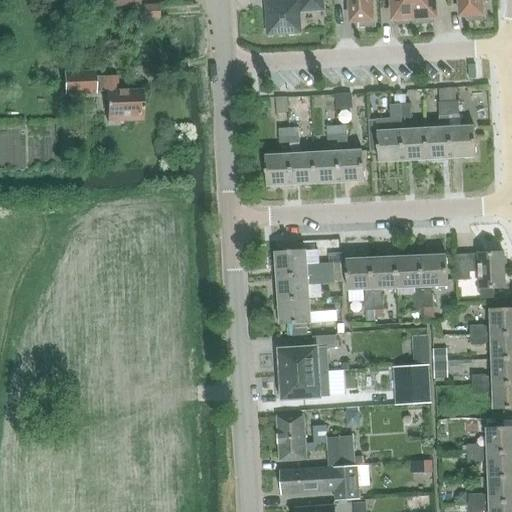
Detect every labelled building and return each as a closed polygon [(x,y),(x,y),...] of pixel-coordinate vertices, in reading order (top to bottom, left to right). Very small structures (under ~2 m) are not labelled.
[(107,0),(108,8),(136,7),(140,6),(139,0),(107,0)] [(300,0),(266,2),(268,36),(302,34),(301,12),(323,11),(322,0),(300,0)] [(350,0),(352,22),(358,22),(359,29),(360,28),(360,27),(374,26),(372,0),(350,0)] [(414,0),(392,0),(394,20),(398,20),(398,25),(415,24),(415,25),(416,25),(414,0)] [(414,0),(416,25),(416,23),(434,23),(433,18),(437,17),(436,0),(414,0)] [(460,0),(461,16),(468,16),(468,22),(470,22),(469,20),(484,20),(483,1),(488,1),(487,0),(460,0)] [(96,72),(65,73),(66,94),(96,93),(96,92),(107,92),(108,122),(144,120),(143,90),(118,91),(118,76),(96,77),(96,72)] [(459,96),(472,96),(472,110),(487,110),(486,74),(458,75),(459,96)] [(338,111),(353,111),(351,81),(336,82),(338,111)] [(440,129),(426,129),(428,160),(452,159),(451,128),(450,116),(449,102),(455,102),(455,89),(439,90),(439,102),(440,129)] [(405,95),(394,96),(394,105),(401,104),(402,119),(412,118),(411,104),(406,104),(405,95)] [(30,111),(8,117),(19,156),(25,154),(29,168),(50,162),(45,143),(61,138),(56,118),(70,114),(66,99),(41,106),(41,103),(29,107),(30,111)] [(455,102),(449,102),(450,116),(459,115),(458,102),(455,102)] [(392,120),(370,120),(371,152),(379,152),(380,162),(404,161),(402,131),(402,119),(401,104),(394,105),(391,105),(392,120)] [(335,126),(326,126),(327,141),(336,140),(335,126)] [(346,126),(335,126),(336,140),(337,140),(338,152),(339,152),(341,182),(365,180),(363,151),(348,152),(346,126)] [(459,128),(451,128),(452,159),(476,157),(475,127),(459,128)] [(298,128),(289,129),(290,144),(299,143),(298,128)] [(279,144),(290,144),(289,129),(278,130),(279,144)] [(404,130),(402,131),(404,161),(428,160),(426,129),(404,130)] [(338,152),(315,154),(316,183),(341,182),(339,152),(338,152)] [(315,154),(290,155),(292,185),(316,183),(315,154)] [(290,155),(266,157),(268,186),(292,185),(290,155)] [(305,250),(275,252),(277,276),(341,272),(340,263),(306,266),(305,250)] [(480,288),(504,287),(503,253),(455,254),(456,280),(470,280),(470,272),(480,271),(480,288)] [(447,285),(446,255),(420,256),(423,309),(433,308),(433,294),(431,294),(431,286),(447,285)] [(423,309),(420,256),(395,258),(397,287),(415,286),(415,294),(413,294),(414,309),(423,309)] [(397,287),(395,258),(370,259),(371,289),(372,310),(374,310),(383,310),(383,296),(381,296),(381,288),(397,287)] [(372,310),(371,289),(370,259),(344,260),(346,290),(365,289),(365,296),(363,296),(364,320),(374,319),(374,310),(372,310)] [(341,272),(277,276),(279,301),(309,299),(322,298),(321,284),(341,283),(341,272)] [(309,299),(279,301),(280,325),(310,323),(337,322),(335,311),(310,312),(309,299)] [(511,333),(511,308),(492,310),(493,327),(483,328),(483,325),(470,326),(470,335),(511,333)] [(511,358),(511,333),(470,335),(470,345),(484,345),(484,343),(493,343),(494,359),(511,358)] [(281,354),(277,354),(278,366),(281,366),(282,374),(282,375),(328,372),(326,348),(337,348),(336,335),(313,337),(313,349),(281,351),(281,354)] [(485,375),(471,376),(472,385),(511,383),(511,358),(494,359),(494,376),(485,376),(485,375)] [(428,366),(394,368),(395,392),(398,391),(398,405),(431,403),(428,366)] [(283,384),(279,384),(280,396),(283,396),(284,399),(329,396),(328,372),(282,375),(283,384)] [(511,407),(511,383),(472,385),(472,396),(487,395),(487,393),(495,393),(496,408),(511,407)] [(354,456),(352,436),(327,438),(326,426),(312,427),(313,443),(306,444),(305,416),(278,418),(280,461),(307,459),(307,453),(315,453),(315,447),(328,446),(329,467),(363,464),(363,457),(354,456)] [(480,443),(467,444),(467,454),(490,453),(511,451),(511,426),(496,427),(495,419),(487,419),(487,428),(489,428),(490,445),(480,445),(480,443)] [(511,451),(490,453),(467,454),(468,463),(481,463),(481,461),(491,461),(492,478),(511,476),(511,451)] [(358,501),(355,467),(323,469),(309,471),(309,470),(281,471),(283,495),(332,492),(333,503),(358,501)] [(492,494),(468,495),(468,504),(493,503),(511,501),(511,476),(492,478),(492,494)] [(511,511),(511,501),(493,503),(468,504),(469,511),(468,511),(483,511),(493,511),(511,511)]
